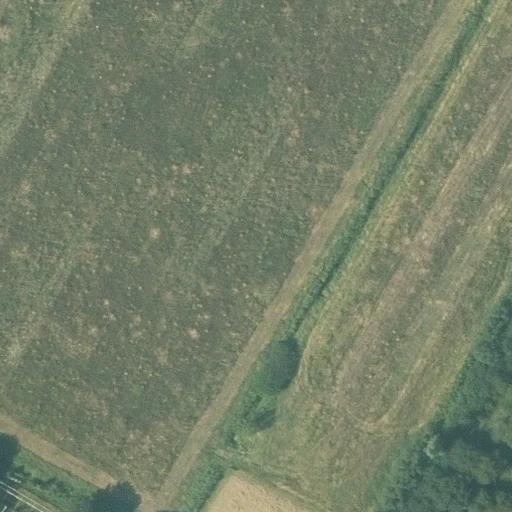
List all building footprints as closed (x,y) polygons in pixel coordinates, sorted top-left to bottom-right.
[(104,0),(93,0),(88,8),(122,27),(129,14),(104,0)] [(136,0),(104,0),(129,14),(137,0),(136,0)] [(256,0),(248,15),(263,23),(267,16),(337,56),(333,63),(348,71),(351,66),(396,92),(411,65),(295,0),(348,0),(424,43),(439,16),(410,0),(256,0)] [(237,36),(228,50),(262,70),(271,55),(237,36)] [(228,50),(220,65),(254,84),(262,70),(228,50)] [(220,65),(212,79),(246,98),(254,84),(220,65)] [(212,79),(204,93),(239,112),(246,98),(212,79)] [(204,93),(196,107),(230,127),(239,112),(204,93)] [(339,93),(332,105),(366,124),(372,112),(339,93)] [(332,105),(325,118),(358,137),(366,124),(332,105)] [(196,107),(188,122),(222,141),(230,127),(196,107)] [(325,118),(317,131),(351,150),(358,137),(325,118)] [(317,131),(310,145),(343,163),(351,150),(317,131)] [(310,145),(302,158),(336,177),(343,163),(310,145)] [(174,151),(153,184),(167,193),(188,160),(174,151)] [(302,158),(295,172),(328,190),(336,177),(302,158)] [(188,160),(167,193),(181,202),(202,169),(188,160)] [(202,169),(181,202),(195,211),(215,177),(202,169)] [(215,177),(195,211),(203,198),(216,206),(233,179),(220,170),(215,177)] [(233,179),(216,206),(229,214),(246,187),(233,179)] [(246,187),(229,214),(241,221),(237,228),(237,229),(258,195),(246,187)] [(258,195),(237,229),(250,236),(267,209),(255,202),(259,195),(258,195)] [(267,209),(250,236),(263,245),(280,217),(267,209)] [(280,217),(263,245),(276,253),(293,225),(280,217)] [(276,253),(264,272),(287,286),(320,233),(297,219),(293,225),(276,253)]
